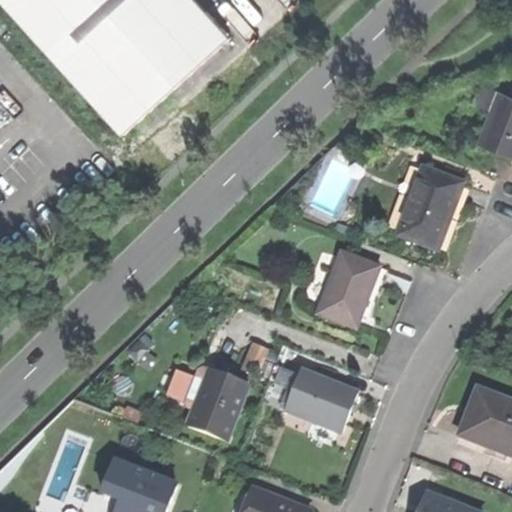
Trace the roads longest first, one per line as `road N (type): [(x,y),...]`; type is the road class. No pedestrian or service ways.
road 1 (unclassified): [(0,405),(417,0)]
road 2 (residential): [(365,511),(424,359),(495,263),(511,252)]
